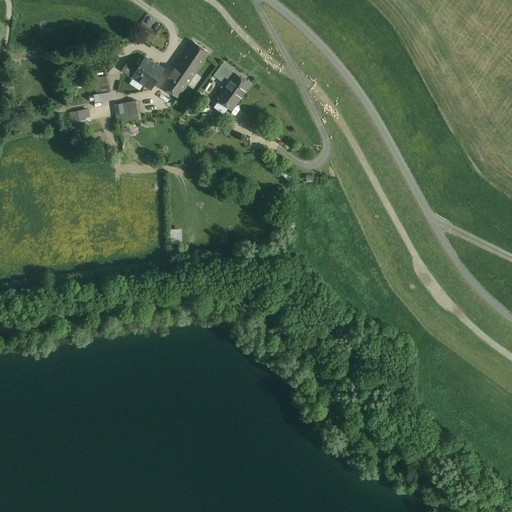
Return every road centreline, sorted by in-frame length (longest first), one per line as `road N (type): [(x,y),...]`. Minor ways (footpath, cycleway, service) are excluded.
road 1 (track): [(209,0),(281,69),(311,86),(433,286),(511,356)]
road 2 (unclassified): [(269,0),(356,84),(466,273),(511,314)]
